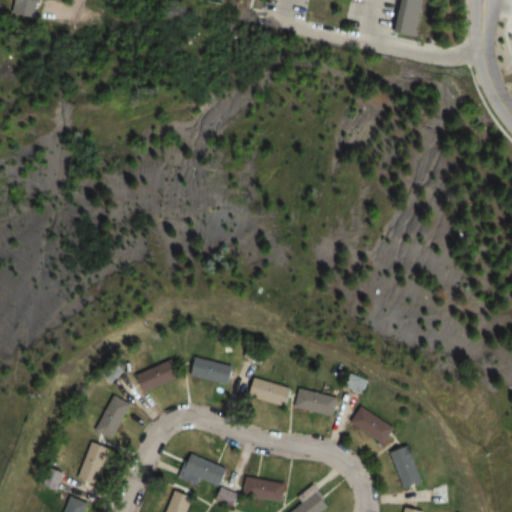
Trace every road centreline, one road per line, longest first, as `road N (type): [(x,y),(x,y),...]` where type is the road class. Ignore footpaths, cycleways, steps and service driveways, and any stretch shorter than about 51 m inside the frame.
road 1 (residential): [(364,511),(360,480),(336,453),(180,416),(148,445),(119,511)]
road 2 (residential): [(511,120),(482,62),(480,0)]
